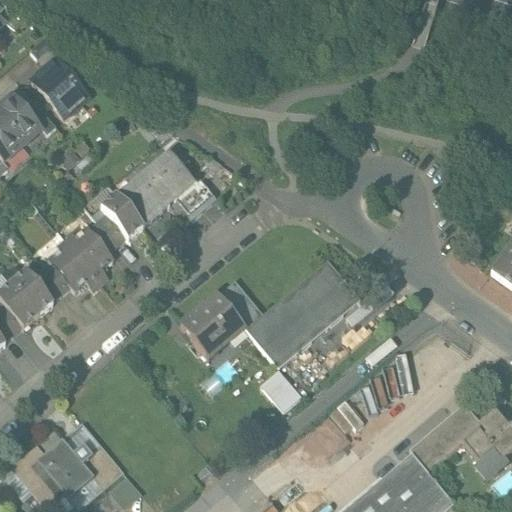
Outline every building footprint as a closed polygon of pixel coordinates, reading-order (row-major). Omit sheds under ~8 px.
[(46,39),(28,55),(36,64),(56,47),(46,39)] [(86,103),(54,65),(30,85),(63,123),(86,103)] [(30,121),(12,101),(0,111),(0,126),(21,151),(41,134),(30,121)] [(54,132),(39,114),(30,121),(41,134),(45,139),(54,132)] [(21,151),(0,126),(0,166),(1,168),(21,151)] [(168,157),(115,201),(142,232),(175,205),(195,188),(168,157)] [(195,188),(175,205),(187,220),(212,200),(199,184),(195,188)] [(115,201),(115,200),(100,213),(105,219),(125,243),(127,245),(142,232),(115,201)] [(125,243),(105,219),(96,227),(116,250),(125,243)] [(116,250),(96,227),(90,232),(95,238),(92,241),(107,258),(116,250)] [(92,241),(85,233),(66,249),(99,289),(107,282),(101,274),(112,265),(107,258),(92,241)] [(511,245),(490,276),(511,292),(511,245)] [(99,289),(66,249),(47,265),(53,273),(69,292),(74,297),(85,288),(92,295),(99,289)] [(262,319),(245,334),(277,373),(359,305),(326,266),(262,319)] [(69,292),(53,273),(50,275),(46,270),(40,275),(60,299),(69,292)] [(60,299),(40,275),(34,280),(37,284),(34,287),(51,307),(60,299)] [(34,287),(25,276),(10,289),(37,321),(52,308),(51,307),(34,287)] [(216,299),(245,334),(262,319),(233,284),(216,299)] [(37,321),(10,289),(0,297),(0,306),(21,332),(22,333),(37,321)] [(203,369),(245,334),(216,299),(216,298),(174,333),(203,369)] [(21,332),(0,306),(0,325),(12,339),(21,332)] [(12,339),(0,325),(0,344),(2,347),(12,339)] [(464,409),(410,454),(412,457),(412,458),(427,476),(462,447),(477,466),(481,463),(491,475),(503,466),(501,463),(511,454),(511,431),(510,429),(507,431),(494,415),(486,422),(484,420),(478,426),(464,409)] [(61,445),(43,460),(35,451),(9,473),(25,492),(29,489),(48,511),(49,511),(64,500),(67,503),(92,482),(80,468),(61,445)] [(100,452),(80,468),(92,482),(102,494),(122,477),(100,452)] [(412,458),(347,511),(448,511),(450,510),(451,511),(454,508),(427,476),(412,458)] [(109,493),(121,511),(140,499),(127,481),(109,493)] [(92,482),(67,503),(74,511),(79,511),(102,494),(92,482)]
